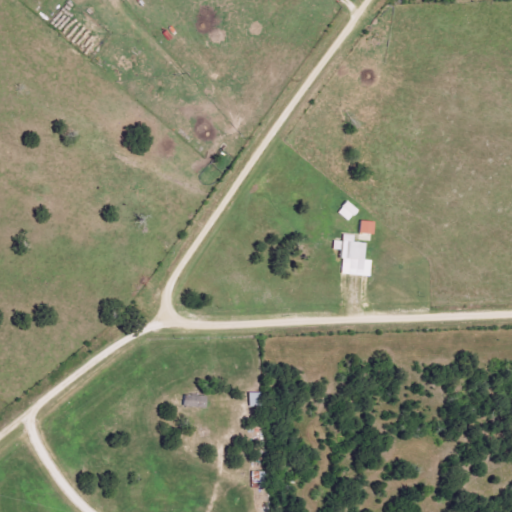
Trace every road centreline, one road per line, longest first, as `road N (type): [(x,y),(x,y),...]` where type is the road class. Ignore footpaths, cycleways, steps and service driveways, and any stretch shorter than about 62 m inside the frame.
road 1 (residential): [(511,312),(193,324),(166,315),(106,350),(0,435)]
road 2 (residential): [(166,315),(171,274),(366,0)]
